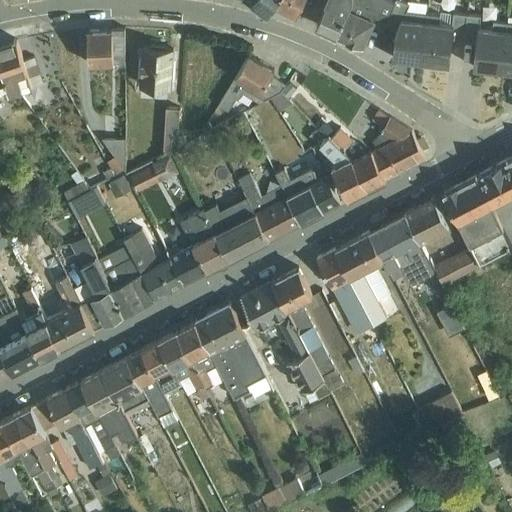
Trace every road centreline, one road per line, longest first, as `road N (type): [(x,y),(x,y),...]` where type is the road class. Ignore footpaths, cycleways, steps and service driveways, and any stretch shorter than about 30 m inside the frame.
road 1 (residential): [(463,157),(0,398)]
road 2 (residential): [(86,1),(272,28),(350,63),(435,120),(463,157)]
